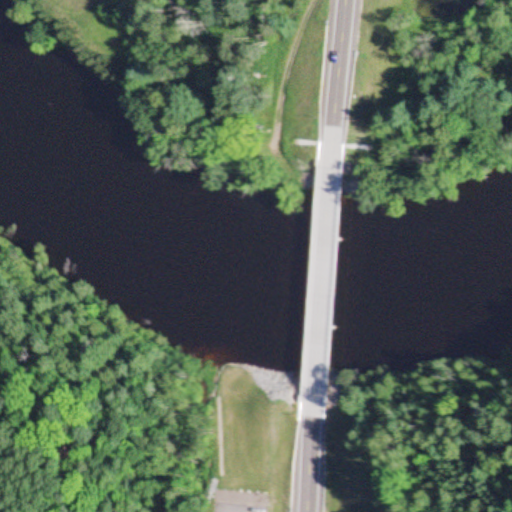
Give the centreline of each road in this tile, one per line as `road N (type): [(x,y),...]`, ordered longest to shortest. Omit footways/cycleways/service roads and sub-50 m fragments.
road 1 (primary): [(330,164),(309,422)]
road 2 (primary): [(330,164),(347,0)]
